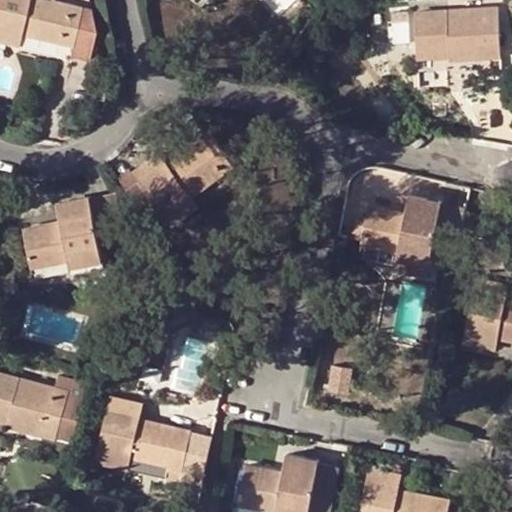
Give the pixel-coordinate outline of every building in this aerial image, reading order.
[(0,0),(0,43),(4,44),(6,33),(20,37),(72,48),(69,59),(88,62),(94,35),(90,12),(34,0),(0,0)] [(417,60),(449,58),(448,51),(499,49),(497,11),(482,12),(482,16),(447,18),(446,14),(415,16),(417,60)] [(407,24),(391,25),(392,48),(408,47),(407,24)] [(18,47),(20,37),(6,33),(4,44),(18,47)] [(500,59),(499,49),(448,51),(449,58),(449,62),(500,59)] [(133,177),(149,198),(172,227),(188,214),(180,205),(191,197),(231,166),(210,139),(170,171),(159,157),(133,177)] [(114,186),(132,211),(149,198),(133,177),(132,177),(129,174),(114,186)] [(115,197),(90,202),(99,246),(124,241),(115,197)] [(180,205),(188,214),(198,207),(191,197),(180,205)] [(412,217),(415,200),(409,199),(406,215),(412,217)] [(414,257),(413,264),(430,267),(441,205),(415,200),(412,217),(406,215),(369,209),(361,247),(399,254),(414,257)] [(102,262),(99,246),(90,202),(64,207),(68,224),(62,225),(23,233),(30,269),(69,261),(70,269),(102,262)] [(58,208),(62,225),(68,224),(64,207),(58,208)] [(414,257),(399,254),(397,261),(413,264),(414,257)] [(0,279),(0,300),(0,301),(19,294),(13,275),(0,279)] [(511,303),(508,303),(510,288),(476,282),(463,343),(485,348),(487,336),(500,339),(511,341),(511,303)] [(487,336),(485,348),(498,350),(500,339),(487,336)] [(21,383),(0,377),(0,422),(8,425),(9,419),(57,432),(55,441),(70,444),(82,400),(54,392),(53,396),(19,387),(21,383)] [(54,392),(21,383),(19,387),(53,396),(54,392)] [(143,408),(111,401),(96,463),(118,468),(120,456),(133,459),(184,470),(192,433),(140,422),(143,408)] [(55,442),(55,441),(57,432),(9,419),(8,425),(7,429),(55,442)] [(130,471),(133,459),(120,456),(118,468),(130,471)] [(290,476),(284,475),(247,468),(240,505),(276,511),(310,511),(319,462),(293,457),(290,476)] [(287,457),(284,475),(290,476),(293,457),(287,457)] [(401,478),(369,472),(361,511),(448,511),(450,501),(399,491),(401,478)]
